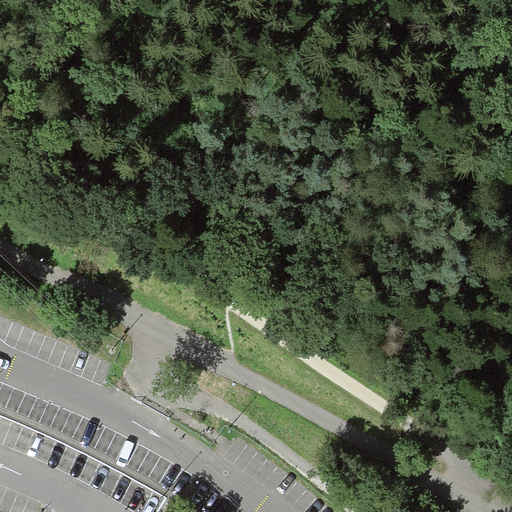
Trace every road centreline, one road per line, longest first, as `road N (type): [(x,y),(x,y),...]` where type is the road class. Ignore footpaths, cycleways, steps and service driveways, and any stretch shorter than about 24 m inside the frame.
road 1 (track): [(464,497),(461,465),(448,453),(116,215),(0,80)]
road 2 (track): [(354,511),(242,422),(143,367)]
